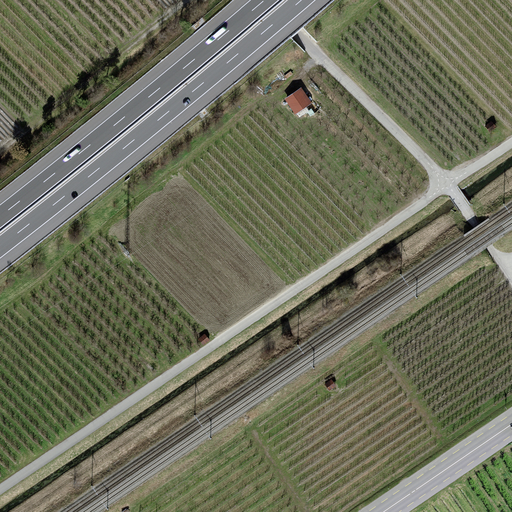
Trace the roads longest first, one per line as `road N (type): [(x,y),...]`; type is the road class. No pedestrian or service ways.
road 1 (unclassified): [(0,491),(447,183)]
road 2 (motorway): [(0,246),(301,0)]
road 3 (motorway): [(264,0),(0,215)]
road 4 (unclassified): [(447,183),(264,0)]
road 5 (primary): [(511,416),(371,511)]
road 6 (primary): [(389,511),(511,427)]
